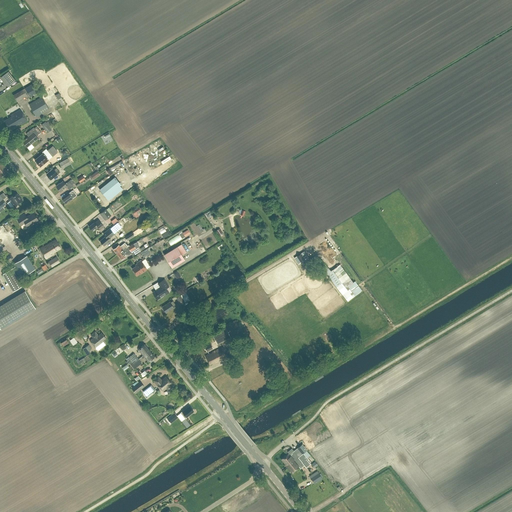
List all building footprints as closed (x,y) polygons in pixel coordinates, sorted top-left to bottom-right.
[(8,71),(0,77),(8,87),(16,80),(8,71)] [(33,83),(24,88),(30,97),(38,92),(33,83)] [(29,104),(36,116),(49,108),(42,97),(29,104)] [(20,109),(11,115),(11,116),(4,121),(11,131),(27,121),(20,109)] [(52,129),(49,126),(51,124),(48,121),(46,122),(45,121),(41,125),(47,132),(52,129)] [(36,136),(41,132),(36,126),(33,128),(32,127),(26,133),(28,136),(33,132),(36,136)] [(22,141),(27,147),(38,138),(36,136),(33,132),(28,136),(25,138),(26,138),(22,141)] [(101,135),(105,144),(112,141),(108,133),(101,135)] [(50,147),(47,150),(52,157),(55,154),(54,152),(56,150),(53,145),(50,147)] [(35,160),(39,165),(40,166),(41,165),(48,159),(43,153),(35,160)] [(161,164),(170,159),(168,155),(159,161),(161,164)] [(64,164),(69,161),(68,158),(59,163),(62,168),(66,166),(64,164)] [(53,168),(46,174),(51,180),(57,174),(54,170),(53,168)] [(92,179),(99,174),(96,170),(89,175),(92,179)] [(108,200),(122,189),(120,185),(121,184),(115,177),(101,188),(99,189),(108,200)] [(73,186),(72,184),(74,183),(71,179),(65,184),(63,181),(60,183),(59,183),(56,186),(60,191),(66,186),(69,190),(73,186)] [(68,193),(62,198),(66,203),(77,195),(73,190),(68,193)] [(22,200),(17,193),(12,197),(12,196),(8,199),(15,207),(18,204),(22,200)] [(113,212),(109,207),(106,209),(106,208),(100,213),(105,220),(111,215),(110,214),(113,212)] [(34,213),(27,217),(25,214),(17,218),(21,225),(25,222),(28,227),(34,223),(34,222),(38,220),(34,213)] [(104,226),(98,220),(95,222),(94,222),(89,226),(92,231),(98,227),(100,229),(104,226)] [(104,245),(107,243),(108,243),(111,240),(109,238),(114,234),(110,228),(103,233),(105,236),(100,240),(104,245)] [(178,234),(167,240),(169,245),(181,238),(178,234)] [(55,239),(44,246),(43,246),(39,248),(46,259),(51,255),(53,254),(54,254),(53,252),(61,248),(55,239)] [(127,246),(125,242),(120,246),(119,245),(118,245),(113,249),(117,254),(122,250),(126,247),(126,248),(128,247),(129,246),(128,245),(127,246)] [(122,250),(117,254),(121,259),(126,255),(126,254),(127,253),(128,255),(131,252),(133,255),(140,251),(137,247),(139,246),(137,242),(133,243),(129,246),(128,247),(126,248),(126,247),(122,250)] [(177,246),(164,254),(172,267),(185,259),(177,246)] [(146,248),(139,252),(142,257),(149,253),(146,248)] [(301,262),(308,257),(304,251),(297,256),(301,262)] [(15,266),(2,274),(13,291),(26,283),(22,276),(35,268),(26,255),(13,263),(15,266)] [(56,257),(54,258),(48,261),(52,267),(60,262),(57,256),(56,257)] [(136,265),(132,268),(137,275),(140,272),(141,273),(147,268),(140,259),(137,262),(137,263),(135,264),(136,265)] [(347,301),(362,290),(355,281),(353,283),(340,264),(331,271),(323,261),(319,264),(327,274),(347,301)] [(164,295),(168,292),(165,288),(169,286),(164,279),(158,283),(160,287),(153,292),(157,299),(163,295),(164,295)] [(35,308),(25,291),(0,305),(0,327),(1,329),(35,308)] [(183,293),(176,298),(177,299),(181,306),(185,303),(188,301),(186,299),(184,294),(183,293)] [(170,302),(162,307),(166,312),(174,307),(174,306),(175,305),(173,301),(170,302)] [(235,320),(226,323),(228,330),(237,327),(235,320)] [(228,332),(226,327),(212,334),(217,344),(231,337),(228,332)] [(93,338),(90,340),(95,347),(98,350),(106,344),(103,341),(103,340),(106,338),(101,332),(98,335),(95,331),(91,334),(93,338)] [(87,356),(90,353),(88,350),(92,348),(89,344),(82,349),(85,353),(87,356)] [(138,349),(143,355),(149,350),(144,344),(138,349)] [(205,355),(210,364),(215,362),(216,362),(228,357),(223,347),(205,355)] [(152,358),(154,356),(149,350),(143,355),(141,356),(143,358),(144,357),(148,361),(150,360),(151,361),(154,359),(152,358)] [(130,359),(126,362),(127,364),(129,363),(130,364),(132,362),(135,360),(138,358),(137,358),(134,353),(131,355),(129,357),(128,357),(130,359)] [(132,362),(130,364),(134,368),(134,369),(136,367),(142,363),(138,358),(135,360),(132,362)] [(169,390),(173,387),(169,382),(170,381),(166,376),(161,380),(158,376),(154,380),(159,386),(163,390),(167,387),(169,390)] [(135,393),(144,386),(140,381),(131,387),(135,393)] [(177,415),(178,416),(181,421),(185,418),(187,417),(194,411),(189,406),(182,411),(180,413),(177,415)] [(177,415),(175,412),(168,418),(171,422),(178,416),(177,415)] [(302,445),(297,449),(302,454),(303,453),(306,450),(302,445)] [(289,453),(281,459),(287,465),(293,460),(298,457),(302,454),(297,449),(294,451),(294,452),(290,455),(289,453)] [(293,460),(287,465),(292,472),(299,466),(298,465),(302,462),(306,467),(310,464),(307,460),(308,459),(303,453),(302,454),(298,457),(293,460)] [(311,479),(314,483),(322,478),(319,473),(311,479)]
